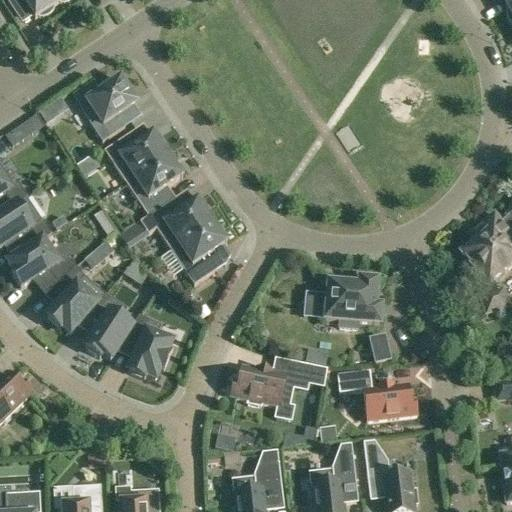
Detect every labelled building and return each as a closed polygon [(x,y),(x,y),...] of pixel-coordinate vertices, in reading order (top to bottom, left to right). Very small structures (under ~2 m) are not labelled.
[(57,7),(51,0),(3,0),(10,10),(22,2),(34,20),(35,22),(57,7)] [(100,95),(93,85),(73,99),(91,124),(88,126),(102,146),(125,131),(117,120),(136,107),(134,104),(137,102),(129,90),(126,92),(120,82),(115,85),(113,82),(102,90),(104,93),(100,95)] [(125,186),(167,158),(153,137),(151,137),(151,138),(134,150),(126,139),(104,154),(125,186)] [(182,180),(167,158),(125,186),(147,220),(170,205),(162,193),(182,180)] [(0,202),(7,213),(25,202),(27,200),(18,186),(14,189),(0,168),(0,202)] [(41,224),(25,202),(7,213),(0,218),(0,251),(23,237),(31,250),(46,241),(52,237),(42,223),(41,224)] [(170,205),(147,220),(139,225),(148,238),(156,233),(170,253),(212,225),(197,203),(195,204),(196,204),(178,216),(170,205)] [(503,228),(494,217),(478,231),(481,234),(472,241),(475,244),(460,257),(488,290),(489,289),(491,296),(480,299),(486,317),(508,309),(502,292),(501,292),(497,282),(511,269),(511,207),(506,218),(511,221),(503,228)] [(212,225),(170,253),(194,289),(216,274),(207,259),(225,248),(226,247),(212,225)] [(46,241),(31,250),(8,266),(14,275),(11,277),(20,291),(47,273),(57,285),(75,270),(67,260),(61,264),(46,241)] [(75,270),(57,285),(68,297),(46,321),(59,333),(62,330),(70,337),(89,316),(96,307),(76,289),(84,280),(75,270)] [(376,285),(360,284),(359,290),(328,287),(327,299),(318,298),(316,320),(326,321),(325,323),(339,324),(339,331),(357,332),(357,326),(379,327),(380,311),(374,310),(376,285)] [(96,307),(89,316),(102,325),(85,351),(99,361),(101,358),(110,364),(126,340),(134,326),(112,311),(116,305),(104,297),(96,307)] [(134,326),(126,340),(140,346),(128,376),(144,382),(145,379),(155,383),(160,373),(163,374),(170,358),(166,357),(171,346),(145,335),(150,324),(139,319),(134,326)] [(389,363),(384,339),(370,343),(375,366),(389,363)] [(327,372),(313,369),(293,365),(290,381),(309,385),(309,384),(324,386),(327,372)] [(294,409),(280,407),(286,379),(271,376),(272,374),(256,371),(256,373),(242,370),(238,386),(234,385),(230,400),(248,404),(247,407),(260,410),(261,407),(276,410),(273,422),(291,425),(294,409)] [(369,374),(337,378),(339,397),(363,394),(367,425),(416,419),(414,404),(410,404),(408,388),(393,390),(393,388),(377,390),(377,392),(371,392),(369,374)] [(0,426),(32,395),(21,383),(18,387),(7,375),(0,381),(0,426)] [(495,404),(511,402),(511,384),(493,387),(495,404)] [(214,416),(213,428),(234,430),(235,418),(214,416)] [(374,445),(363,446),(369,499),(383,497),(385,511),(414,511),(414,508),(417,507),(415,493),(412,494),(410,477),(389,479),(387,465),(374,445)] [(333,486),(312,488),(314,511),(343,511),(343,502),(357,501),(351,447),(340,449),(331,471),(333,486)] [(212,465),(233,464),(233,454),(211,455),(212,465)] [(283,507),(277,454),(262,456),(253,479),(255,493),(234,495),(235,511),(264,511),(265,509),(283,507)] [(105,470),(104,456),(89,456),(90,466),(94,470),(105,470)] [(511,457),(500,459),(506,507),(511,505),(511,457)] [(101,511),(100,489),(72,491),(73,508),(62,509),(62,511),(101,511)] [(159,511),(158,493),(130,494),(131,504),(120,505),(120,511),(159,511)]
